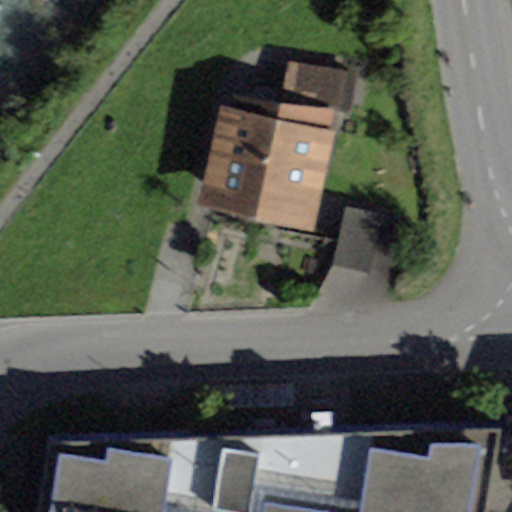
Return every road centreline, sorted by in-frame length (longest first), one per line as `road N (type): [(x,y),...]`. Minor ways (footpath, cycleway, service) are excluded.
road 1 (unclassified): [(511,332),(127,347),(0,374)]
road 2 (unclassified): [(511,242),(461,0)]
